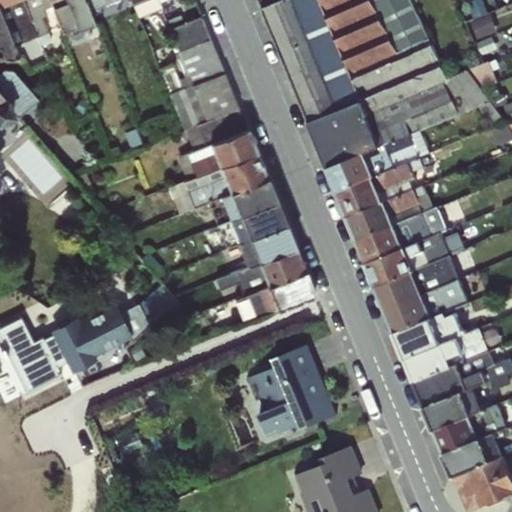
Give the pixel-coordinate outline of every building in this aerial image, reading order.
[(23,40),(37,34),(21,0),(0,0),(0,9),(9,30),(15,27),(23,40)] [(43,15),(53,11),(49,0),(21,0),(37,34),(47,30),(43,15)] [(98,28),(89,10),(85,0),(49,0),(53,11),(66,41),(98,28)] [(85,0),(89,10),(111,0),(85,0)] [(129,0),(138,16),(159,8),(156,0),(129,0)] [(156,0),(159,8),(181,0),(156,0)] [(289,0),(263,6),(327,167),(424,129),(478,107),(489,129),(507,122),(468,68),(449,78),(411,0),(289,0)] [(0,55),(19,56),(9,30),(0,9),(0,55)] [(188,126),(243,105),(206,11),(172,24),(186,60),(166,68),(188,126)] [(0,120),(15,114),(10,99),(0,87),(0,120)] [(246,312),(306,291),(247,124),(189,145),(198,173),(187,177),(196,201),(225,190),(250,259),(267,253),(276,277),(238,291),(246,312)] [(329,174),(336,190),(423,158),(431,153),(424,129),(327,167),(329,174)] [(336,190),(346,216),(385,200),(381,193),(412,180),(416,170),(426,165),(423,159),(423,158),(336,190)] [(346,216),(356,240),(434,207),(423,184),(385,200),(346,216)] [(356,240),(366,263),(445,233),(440,220),(434,207),(356,240)] [(366,263),(375,286),(444,260),(452,255),(445,233),(366,263)] [(375,286),(384,308),(460,279),(455,263),(447,266),(444,260),(375,286)] [(384,308),(394,332),(446,313),(470,301),(460,279),(384,308)] [(113,297),(61,321),(79,362),(138,335),(132,324),(180,302),(171,283),(118,308),(113,297)] [(394,332),(405,359),(465,331),(457,312),(447,315),(446,313),(394,332)] [(405,359),(415,382),(489,349),(480,326),(465,331),(405,359)] [(264,434),(338,414),(318,340),(272,352),(285,399),(257,407),(264,434)] [(511,362),(505,344),(489,349),(415,382),(425,407),(472,388),(491,381),(494,388),(511,383),(507,374),(511,371),(511,362)] [(272,401),(284,396),(273,365),(260,370),(272,401)] [(482,411),(472,388),(425,407),(435,429),(482,411)] [(497,405),(482,411),(435,429),(445,451),(495,432),(507,426),(497,405)] [(454,476),(505,455),(495,432),(445,451),(454,476)] [(313,511),(384,511),(375,483),(356,490),(352,477),(368,471),(358,443),(296,464),(313,511)] [(511,493),(511,473),(505,455),(454,476),(469,511),(511,493)]
